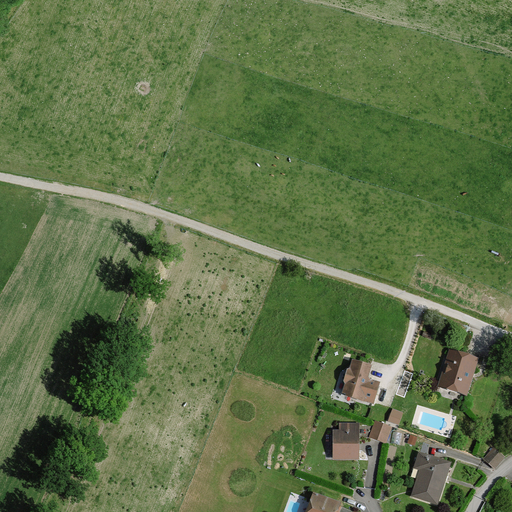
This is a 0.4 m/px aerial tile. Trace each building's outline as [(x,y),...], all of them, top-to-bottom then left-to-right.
[(474,362),(453,355),(443,386),(464,393),(474,362)] [(370,369),(355,364),(353,372),(350,374),(347,383),(349,385),(346,394),(355,396),(357,399),(364,401),(374,403),(379,386),(368,383),(367,380),(370,369)] [(396,419),(389,416),(386,423),(393,426),(396,419)] [(391,428),(377,423),(372,437),(378,439),(386,442),(391,428)] [(357,426),(342,426),(342,435),(337,435),(337,457),(357,457),(357,426)] [(409,435),(406,444),(413,446),(416,438),(409,435)] [(494,449),(484,460),(494,468),(504,458),(494,449)] [(437,502),(444,481),(441,479),(445,465),(421,457),(417,467),(423,469),(415,495),(437,502)] [(441,479),(444,481),(449,466),(445,465),(441,479)] [(312,511),(335,511),(338,506),(315,496),(311,507),(314,508),(312,511)]
